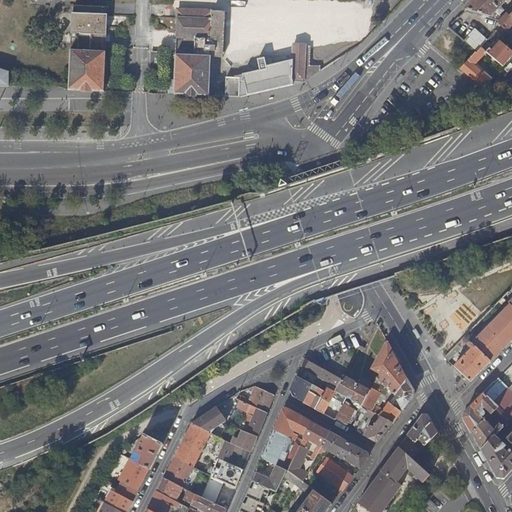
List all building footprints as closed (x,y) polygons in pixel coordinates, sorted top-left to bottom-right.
[(511,0),(475,0),(466,10),(489,18),(495,12),(499,16),(504,11),(500,7),(506,0),(509,2),(511,1),(510,0),(511,0)] [(91,91),(104,92),(106,41),(118,41),(118,33),(106,32),(107,16),(108,7),(74,5),(73,13),(72,13),(71,36),(70,51),(68,90),(81,91),(81,92),(91,92),(91,91)] [(200,96),(209,96),(211,56),(222,57),(224,12),(177,10),(177,19),(174,95),(186,95),(186,96),(197,97),(197,96),(200,96)] [(499,21),(502,19),(499,16),(495,12),(489,18),(499,21)] [(511,44),(511,18),(510,17),(506,13),(502,19),(499,21),(497,23),(511,36),(511,38),(509,42),(511,44)] [(323,47),(325,47),(324,54),(321,54),(321,66),(339,54),(340,46),(347,46),(349,44),(349,43),(352,44),(353,39),(357,39),(358,38),(358,29),(358,28),(351,28),(350,26),(337,25),(337,26),(332,25),(311,24),(311,25),(306,24),(294,23),(294,24),(268,22),(263,22),(249,21),(249,24),(242,24),(241,25),(241,33),(242,34),(249,35),(248,40),(251,42),(260,42),(262,40),(266,40),(288,41),(293,41),(292,60),(267,67),(265,57),(258,59),(260,70),(235,76),(235,78),(226,78),(225,97),(239,98),(304,82),(304,80),(321,66),(310,66),(311,51),(320,52),(320,43),(323,43),(323,47)] [(465,40),(470,45),(477,52),(486,43),(489,40),(476,28),(465,40)] [(503,67),(511,56),(511,52),(500,42),(499,42),(497,40),(495,42),(497,44),(491,52),(488,51),(486,53),(487,53),(503,67)] [(477,52),(460,69),(482,88),(486,87),(493,79),(490,76),(488,78),(483,73),(474,66),(475,64),(487,53),(486,53),(484,51),(481,49),(477,52)] [(158,59),(158,52),(150,52),(148,70),(157,70),(158,59)] [(474,66),(483,73),(484,71),(475,64),(474,66)] [(503,299),(507,303),(511,298),(511,297),(508,294),(503,299)] [(503,350),(511,340),(511,307),(507,303),(505,305),(507,307),(472,344),(491,362),(503,350)] [(484,369),(491,362),(472,344),(466,337),(446,358),(449,361),(466,344),(467,346),(471,349),(468,353),(455,367),(471,382),(484,369)] [(380,375),(392,352),(387,342),(372,370),(380,375)] [(403,372),(392,352),(380,375),(377,381),(390,392),(386,397),(392,400),(395,396),(395,395),(407,379),(403,372)] [(304,359),(304,360),(300,368),(338,388),(342,380),(304,359)] [(319,389),(325,393),(328,388),(298,372),(297,377),(316,388),(319,389)] [(292,397),(315,410),(325,393),(319,389),(315,395),(310,392),(312,389),(315,390),(316,388),(297,377),(290,392),(292,397)] [(370,392),(344,377),(342,380),(338,388),(336,392),(337,393),(341,395),(347,399),(349,395),(353,397),(351,401),(362,407),(370,392)] [(414,391),(407,379),(395,395),(395,396),(398,401),(395,402),(398,407),(400,405),(403,410),(414,397),(414,391)] [(241,390),(236,399),(240,401),(267,414),(274,397),(256,388),(252,396),(241,390)] [(315,410),(324,415),(337,393),(336,392),(328,388),(325,393),(315,410)] [(381,394),(372,389),(370,392),(362,407),(368,410),(377,414),(378,411),(374,408),(381,394)] [(468,427),(472,435),(485,421),(487,419),(485,417),(483,419),(482,417),(485,413),(484,412),(482,410),(484,408),(491,415),(492,414),(499,407),(485,394),(465,413),(464,419),(468,427)] [(344,405),(347,399),(341,395),(338,401),(344,405)] [(267,414),(240,401),(236,408),(243,411),(248,413),(258,418),(264,421),(267,414)] [(394,424),(401,413),(389,404),(379,416),(393,424),(394,424)] [(356,410),(344,405),(336,420),(347,427),(356,410)] [(368,410),(362,407),(357,417),(362,420),(365,416),(368,410)] [(492,414),(505,426),(511,420),(499,407),(492,414)] [(226,422),(216,408),(193,423),(192,424),(211,434),(214,430),(226,422)] [(243,411),(236,408),(228,425),(239,429),(241,426),(237,424),(243,411)] [(283,411),(274,431),(292,441),(296,443),(298,444),(300,442),(296,440),(298,437),(293,434),(294,432),(305,437),(312,423),(287,409),(283,411)] [(379,416),(377,414),(368,410),(365,416),(377,424),(374,428),(362,420),(355,432),(376,443),(380,442),(393,424),(379,416)] [(257,437),(264,421),(258,418),(248,413),(243,424),(245,425),(243,431),(257,437)] [(423,416),(399,448),(412,460),(420,452),(421,451),(415,445),(420,440),(425,446),(437,434),(432,424),(428,416),(423,416)] [(477,444),(481,451),(495,436),(503,428),(500,424),(494,430),(491,427),(493,425),(490,423),(489,424),(485,421),(472,435),(477,444)] [(330,433),(312,423),(305,437),(304,439),(319,447),(317,450),(320,451),(330,433)] [(211,434),(192,424),(174,459),(193,468),(211,434)] [(233,439),(231,444),(243,450),(248,452),(250,453),(257,437),(243,431),(242,431),(238,441),(233,439)] [(274,431),(262,459),(276,467),(282,453),(286,455),(292,441),(274,431)] [(368,454),(330,433),(320,451),(316,458),(319,460),(324,450),(360,470),(369,458),(368,454)] [(511,471),(511,433),(507,439),(511,444),(511,451),(510,450),(508,452),(504,449),(506,446),(495,436),(481,451),(485,458),(489,465),(497,479),(501,479),(505,479),(511,471)] [(162,434),(157,443),(163,446),(167,437),(162,434)] [(131,460),(150,471),(163,446),(157,443),(144,436),(131,460)] [(415,445),(421,451),(422,450),(425,446),(420,440),(415,445)] [(231,444),(225,442),(218,459),(228,464),(234,452),(241,456),(243,450),(231,444)] [(303,442),(301,446),(292,465),(304,472),(308,463),(307,462),(309,458),(305,455),(306,450),(308,445),(303,442)] [(296,443),(283,470),(286,472),(288,473),(292,465),(301,446),(298,444),(296,443)] [(399,448),(358,504),(368,511),(383,511),(403,486),(399,483),(405,474),(407,476),(409,474),(408,473),(410,472),(423,484),(430,476),(412,460),(399,448)] [(119,454),(109,475),(117,480),(128,459),(119,454)] [(193,468),(174,459),(164,479),(183,489),(193,468)] [(218,459),(211,477),(220,481),(221,479),(223,475),(226,476),(227,473),(224,472),(228,464),(218,459)] [(122,482),(139,491),(150,471),(131,460),(130,460),(120,481),(122,482)] [(243,471),(247,461),(243,460),(238,469),(243,471)] [(343,491),(352,478),(327,460),(318,473),(343,491)] [(270,481),(256,474),(252,482),(269,490),(277,494),(284,478),(286,472),(283,470),(276,467),(270,481)] [(288,473),(286,472),(284,478),(306,494),(310,489),(288,473)] [(109,475),(106,480),(115,485),(117,480),(109,475)] [(228,478),(226,482),(225,484),(233,488),(235,489),(238,483),(228,478)] [(164,479),(157,492),(177,503),(180,495),(183,489),(164,479)] [(126,498),(134,502),(139,491),(122,482),(119,487),(116,493),(120,495),(126,498)] [(216,495),(205,490),(202,499),(227,510),(228,507),(226,507),(233,488),(225,484),(221,482),(216,495)] [(239,511),(260,511),(269,490),(252,482),(239,511)] [(185,490),(184,490),(183,493),(186,494),(183,500),(191,505),(196,496),(187,491),(185,490)] [(115,492),(109,505),(113,508),(116,502),(120,495),(116,493),(115,492)] [(157,492),(148,510),(152,511),(163,511),(168,505),(173,507),(173,506),(184,511),(187,511),(189,510),(177,503),(157,492)] [(327,511),(333,505),(314,492),(299,511),(327,511)] [(120,495),(116,502),(122,505),(126,498),(120,495)] [(225,511),(227,510),(202,499),(196,496),(191,505),(191,506),(202,511),(225,511)] [(113,508),(121,511),(128,511),(134,502),(126,498),(122,505),(116,502),(113,508)] [(121,511),(113,508),(109,505),(102,502),(100,505),(104,507),(101,511),(121,511)]
